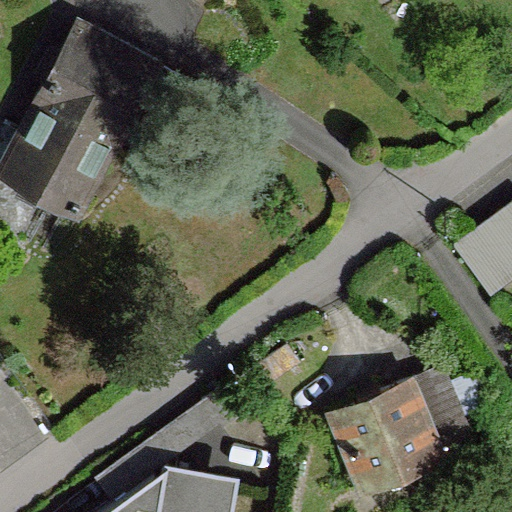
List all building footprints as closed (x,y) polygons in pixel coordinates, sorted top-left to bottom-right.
[(83,25),(2,172),(79,214),(160,68),(83,25)] [(511,274),(511,194),(476,227),(511,275),(511,274)] [(491,290),(511,275),(476,227),(455,243),(491,290)] [(443,366),(412,378),(435,433),(467,419),(443,366)] [(242,370),(206,397),(221,418),(259,392),(242,370)] [(412,378),(336,410),(363,479),(441,448),(435,433),(412,378)] [(169,458),(96,511),(159,511),(167,469),(169,458)] [(167,469),(159,511),(222,511),(228,479),(167,469)]
